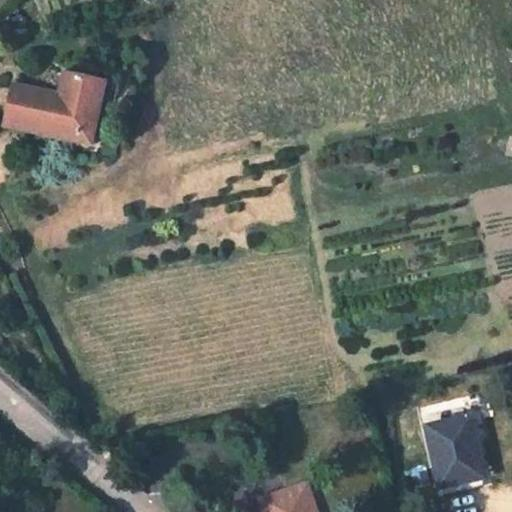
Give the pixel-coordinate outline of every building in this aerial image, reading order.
[(62,99),(13,89),(6,123),(91,141),(103,83),(67,76),(62,99)] [(485,479),(473,418),(428,426),(441,485),(458,481),(459,484),(483,479),(485,479)] [(114,464),(139,459),(136,444),(111,449),(114,464)] [(483,479),(459,484),(458,481),(441,485),(442,495),(485,488),(483,479)] [(316,511),(307,485),(261,500),(265,511),(316,511)]
